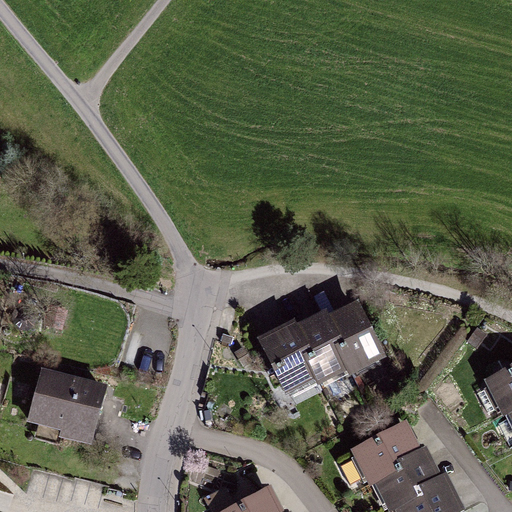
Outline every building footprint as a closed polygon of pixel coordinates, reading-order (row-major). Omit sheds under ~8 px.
[(363,304),(331,320),(355,368),(359,374),(391,358),(363,304)] [(328,314),(296,330),(321,379),(323,384),(355,368),(331,320),(328,314)] [(294,326),(262,342),(289,396),(321,379),(296,330),(294,326)] [(511,407),(511,366),(489,378),(505,411),(510,408),(511,407)] [(110,385),(42,369),(29,425),(97,441),(110,385)] [(425,452),(408,420),(354,447),(371,480),(376,477),(425,452)] [(446,482),(429,450),(425,452),(376,477),(393,510),(397,508),(446,482)] [(467,511),(450,480),(446,482),(397,508),(398,511),(467,511)] [(287,511),(274,485),(220,511),(287,511)]
